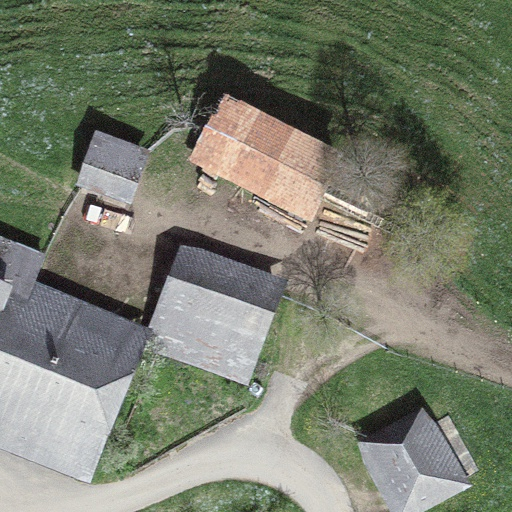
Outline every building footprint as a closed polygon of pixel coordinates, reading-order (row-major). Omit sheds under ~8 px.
[(309,215),(336,161),(225,106),(197,160),(309,215)] [(136,201),(148,167),(93,149),(82,183),(136,201)] [(123,356),(22,314),(41,268),(0,250),(0,426),(79,460),(123,356)] [(185,258),(151,354),(240,386),(274,290),(185,258)] [(448,416),(374,456),(404,511),(478,471),(448,416)]
